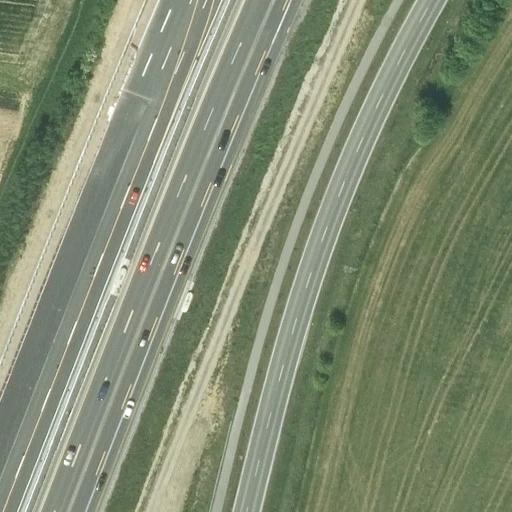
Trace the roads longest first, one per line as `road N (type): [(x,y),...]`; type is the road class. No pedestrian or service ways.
road 1 (motorway): [(54,511),(260,0)]
road 2 (tertiary): [(249,511),(309,282),(365,137),(435,0)]
road 3 (motorway): [(167,87),(0,509)]
